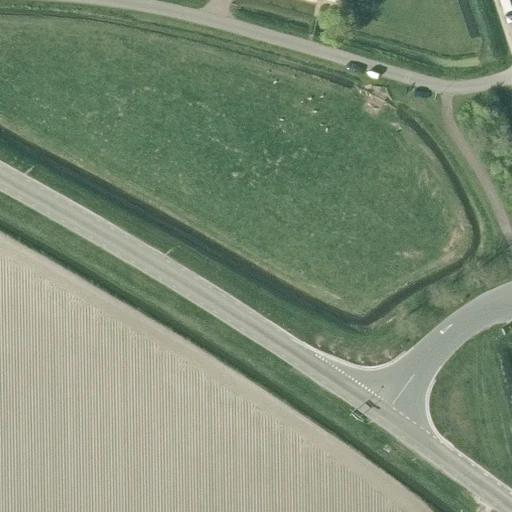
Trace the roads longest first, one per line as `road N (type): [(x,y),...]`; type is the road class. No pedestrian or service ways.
road 1 (primary): [(385,415),(228,310),(0,176)]
road 2 (unclassified): [(447,88),(226,26),(98,0)]
road 3 (tertiary): [(385,415),(444,340),(470,317),(511,299)]
road 4 (primary): [(511,510),(385,415)]
